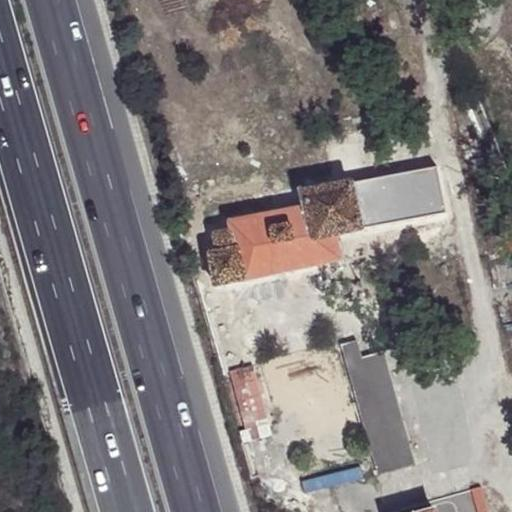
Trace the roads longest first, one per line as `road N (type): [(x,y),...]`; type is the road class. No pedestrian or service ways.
road 1 (motorway): [(198,511),(54,0)]
road 2 (motorway): [(0,57),(129,511)]
